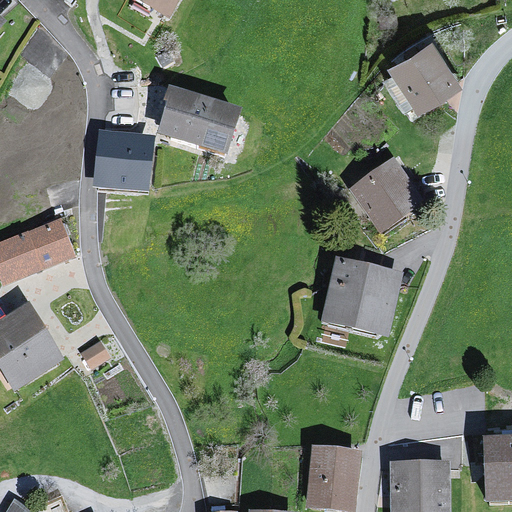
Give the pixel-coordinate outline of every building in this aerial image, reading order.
[(126,0),(162,22),(175,0),(126,0)] [(459,82),(432,37),(386,64),(413,109),(459,82)] [(237,117),(169,95),(156,137),(224,159),(237,117)] [(143,193),(150,141),(97,135),(90,186),(143,193)] [(420,201),(389,159),(342,193),(373,235),(420,201)] [(60,223),(0,243),(0,285),(73,261),(60,223)] [(396,276),(331,260),(315,321),(381,338),(396,276)] [(0,372),(11,390),(58,360),(21,301),(0,313),(0,372)] [(511,499),(511,439),(480,442),(484,502),(511,499)] [(351,457),(306,452),(299,506),(344,511),(351,457)] [(442,511),(442,462),(386,463),(386,511),(442,511)] [(25,511),(6,500),(0,509),(0,511),(25,511)]
